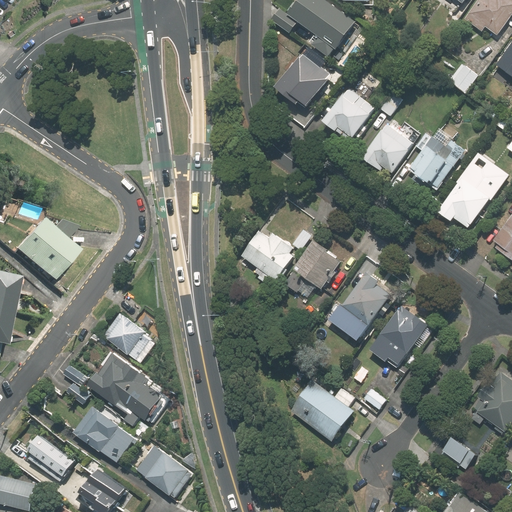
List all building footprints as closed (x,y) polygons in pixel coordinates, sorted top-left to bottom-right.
[(294,12),(292,14),(283,7),(276,17),(300,35),(308,24),(342,49),(357,27),(343,17),(347,11),(331,0),(297,0),(290,9),(294,12)] [(511,0),(480,0),(466,18),(485,32),(489,27),(500,36),(511,21),(511,0)] [(511,42),(497,64),(511,73),(511,42)] [(290,72),(279,86),(303,106),(306,102),(311,106),(326,88),(331,92),(338,83),(333,79),(337,74),(307,51),(299,61),(294,57),(285,68),(290,72)] [(481,75),(464,63),(453,80),(470,92),(481,75)] [(344,128),(358,138),(375,115),(374,114),(378,108),(353,88),(327,120),(341,131),(344,128)] [(394,116),(405,100),(393,92),(382,108),(394,116)] [(389,123),(366,159),(385,171),(387,167),(397,174),(420,137),(406,128),(403,132),(389,123)] [(437,138),(429,132),(419,146),(425,151),(411,171),(442,191),(470,151),(455,140),(461,131),(453,126),(449,131),(444,128),(437,138)] [(458,218),(473,229),(500,191),(472,171),(443,210),(456,220),(458,218)] [(44,214),(40,219),(15,248),(54,281),(79,252),(66,241),(78,228),(44,214)] [(511,256),(511,220),(497,240),(501,243),(498,246),(511,256)] [(276,237),(263,228),(244,256),(261,267),(257,273),(278,287),(299,255),(295,252),(298,246),(279,233),(276,237)] [(326,289),(347,259),(318,238),(288,280),(312,297),(321,286),(326,289)] [(385,280),(371,270),(333,320),(362,342),(397,297),(381,285),(385,280)] [(0,274),(0,345),(8,347),(22,279),(0,274)] [(404,364),(432,324),(417,314),(419,310),(408,302),(374,350),(391,362),(394,357),(404,364)] [(159,343),(148,335),(150,332),(123,311),(105,333),(131,354),(144,363),(159,343)] [(153,386),(156,380),(119,351),(94,384),(132,413),(128,418),(137,426),(144,417),(150,421),(168,397),(153,386)] [(510,430),(511,426),(511,381),(506,377),(503,383),(496,378),(476,407),(510,430)] [(338,395),(319,380),(295,410),(337,443),(360,413),(353,407),(359,400),(344,388),(338,395)] [(375,388),(367,398),(382,410),(390,400),(375,388)] [(95,405),(77,432),(123,463),(141,436),(95,405)] [(80,461),(45,434),(34,448),(69,475),(80,461)] [(483,453),(459,437),(448,453),(471,470),(483,453)] [(160,441),(139,470),(182,500),(203,471),(160,441)] [(104,468),(80,499),(96,511),(115,511),(132,490),(104,468)] [(7,475),(0,501),(34,511),(41,484),(7,475)] [(493,511),(462,492),(449,511),(493,511)] [(76,511),(63,502),(56,511),(76,511)]
